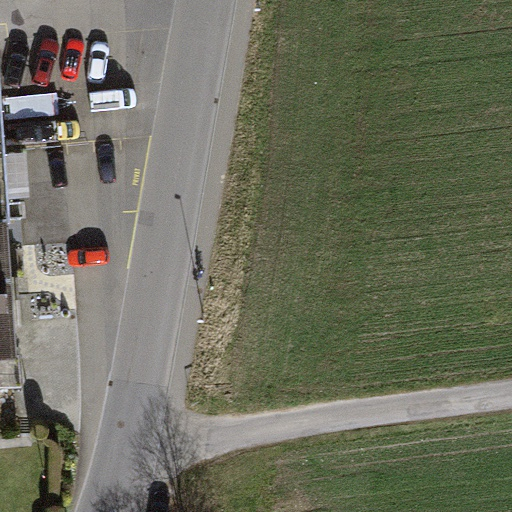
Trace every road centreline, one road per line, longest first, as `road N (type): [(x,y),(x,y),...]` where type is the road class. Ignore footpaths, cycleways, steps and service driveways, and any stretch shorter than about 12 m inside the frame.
road 1 (unclassified): [(108,511),(127,452),(207,0)]
road 2 (track): [(511,404),(127,452)]
